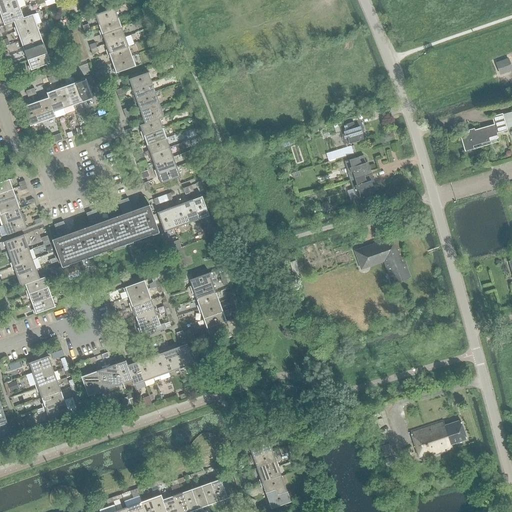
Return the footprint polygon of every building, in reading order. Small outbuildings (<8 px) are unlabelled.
[(0,0),(0,14),(19,8),(16,0),(9,0),(6,1),(5,0),(0,0)] [(98,25),(118,18),(114,7),(94,15),(94,16),(92,17),(93,20),(96,19),(98,25)] [(23,18),(23,17),(19,8),(0,14),(0,19),(1,19),(3,25),(12,22),(12,21),(23,18)] [(33,14),(23,17),(23,18),(12,21),(12,22),(14,27),(13,28),(14,32),(36,24),(33,14)] [(100,35),(122,27),(118,18),(98,25),(100,31),(98,31),(100,35)] [(40,34),(36,24),(14,32),(16,36),(17,36),(19,41),(40,34)] [(105,44),(125,37),(122,27),(100,35),(101,39),(103,39),(105,44)] [(43,43),(40,34),(19,41),(21,47),(19,47),(21,51),(43,43)] [(106,55),(129,46),(125,37),(105,44),(106,49),(105,50),(106,55)] [(47,53),(43,43),(21,51),(22,55),(24,54),(26,60),(47,53)] [(111,64),(132,56),(129,46),(106,55),(108,58),(109,58),(111,64)] [(50,63),(47,53),(26,60),(28,66),(27,67),(28,70),(29,70),(30,70),(50,63)] [(136,66),(132,56),(111,64),(114,69),(112,70),(113,73),(115,73),(136,66)] [(511,69),(508,58),(495,63),(499,75),(511,70),(511,69)] [(130,83),(132,89),(152,82),(149,72),(129,79),(129,80),(127,80),(128,84),(130,83)] [(81,80),(75,82),(82,102),(93,98),(85,78),(84,77),(80,78),(81,80)] [(69,82),(65,84),(73,105),(82,102),(75,82),(70,84),(69,82)] [(156,91),(152,82),(132,89),(135,95),(133,96),(134,99),(156,91)] [(62,87),(56,89),(63,109),(73,105),(65,84),(61,85),(62,87)] [(46,93),(47,95),(53,112),(54,112),(63,109),(56,89),(51,91),(50,89),(46,91),(46,92),(46,93)] [(161,106),(156,91),(134,99),(135,103),(137,103),(139,108),(149,104),(151,110),(161,106)] [(42,110),(36,112),(39,122),(55,117),(54,112),(53,112),(47,95),(43,97),(43,98),(38,100),(42,110)] [(29,126),(39,122),(36,112),(42,110),(38,100),(27,104),(26,103),(22,104),(23,106),(22,106),(29,126)] [(165,117),(161,106),(151,110),(149,104),(139,108),(143,120),(141,120),(143,124),(160,118),(160,119),(165,117)] [(496,133),(501,132),(507,130),(502,114),(491,117),(493,124),(459,135),(464,152),(499,142),(496,133)] [(360,120),(357,121),(355,115),(336,121),(344,146),(363,140),(359,128),(362,127),(360,120)] [(163,128),(160,119),(160,118),(143,124),(140,125),(142,131),(140,131),(141,136),(163,128)] [(166,137),(163,128),(141,136),(143,140),(145,139),(147,145),(166,137)] [(170,147),(166,137),(147,145),(149,150),(146,151),(148,155),(170,147)] [(289,137),(280,140),(283,148),(292,145),(289,137)] [(173,157),(170,147),(148,155),(150,159),(151,158),(153,164),(173,157)] [(347,153),(345,147),(327,154),(329,160),(347,153)] [(144,157),(141,151),(133,154),(136,160),(144,157)] [(349,180),(371,174),(369,167),(366,168),(363,156),(344,162),(349,180)] [(177,166),(173,157),(153,164),(155,170),(154,170),(155,174),(177,166)] [(180,177),(177,166),(155,174),(156,178),(158,177),(160,184),(180,177)] [(371,174),(349,180),(355,199),(374,193),(371,181),(373,181),(371,174)] [(0,193),(12,189),(10,183),(12,182),(10,179),(9,180),(9,179),(0,182),(0,193)] [(0,203),(17,197),(15,193),(14,194),(12,189),(0,193),(0,203)] [(158,198),(160,204),(169,201),(166,195),(158,198)] [(197,198),(192,200),(199,219),(209,216),(202,196),(201,195),(197,196),(197,198)] [(0,214),(19,208),(17,202),(19,202),(17,197),(0,203),(0,214)] [(149,204),(136,209),(133,210),(128,197),(118,201),(123,213),(116,216),(126,243),(159,232),(149,204)] [(186,200),(182,202),(190,223),(199,219),(192,200),(186,202),(186,200)] [(174,228),(190,223),(182,202),(177,203),(178,205),(173,206),(177,216),(171,218),(174,228)] [(320,203),(322,212),(329,210),(327,202),(320,203)] [(171,218),(177,216),(173,206),(161,211),(161,209),(157,210),(158,212),(157,212),(164,232),(174,228),(171,218)] [(0,217),(3,225),(24,217),(23,213),(21,213),(19,208),(0,214),(0,217)] [(126,243),(116,216),(100,221),(96,209),(86,213),(91,225),(84,228),(93,255),(126,243)] [(25,220),(24,217),(3,225),(6,235),(26,228),(24,221),(25,220)] [(61,267),(93,255),(84,228),(68,233),(63,221),(54,224),(58,237),(51,239),(61,267)] [(20,253),(29,249),(24,234),(4,241),(4,242),(2,243),(3,246),(5,245),(8,251),(18,247),(20,253)] [(354,252),(360,270),(383,262),(391,285),(411,277),(397,239),(395,240),(394,237),(354,252)] [(9,263),(11,267),(33,259),(29,249),(20,253),(18,247),(8,251),(12,262),(9,263)] [(33,259),(11,267),(12,271),(14,270),(16,276),(36,268),(33,259)] [(40,278),(36,268),(16,276),(18,281),(16,282),(18,286),(20,285),(20,286),(24,285),(24,284),(40,278)] [(191,290),(213,282),(209,272),(189,279),(191,285),(190,286),(191,290)] [(43,277),(40,278),(24,284),(24,285),(24,284),(26,290),(24,291),(25,295),(47,287),(43,277)] [(163,291),(159,279),(154,281),(159,292),(163,291)] [(128,297),(148,290),(144,280),(125,287),(123,288),(124,292),(126,291),(128,297)] [(157,287),(154,281),(148,283),(150,289),(157,287)] [(216,292),(213,282),(191,290),(193,294),(194,294),(196,299),(216,292)] [(50,296),(47,287),(25,295),(27,299),(29,298),(31,303),(50,296)] [(130,307),(151,299),(148,290),(128,297),(130,302),(128,303),(130,307)] [(220,302),(216,292),(196,299),(198,305),(197,306),(198,310),(220,302)] [(50,296),(31,303),(33,310),(31,310),(33,314),(34,313),(35,314),(54,307),(50,296)] [(147,318),(157,314),(151,299),(130,307),(131,311),(133,311),(135,316),(145,312),(147,318)] [(167,315),(171,313),(166,301),(162,303),(167,315)] [(223,311),(220,302),(198,310),(200,314),(201,314),(203,319),(223,311)] [(227,321),(223,311),(203,319),(205,325),(204,326),(205,329),(227,321)] [(147,318),(145,312),(135,316),(139,327),(137,328),(138,332),(140,331),(141,332),(140,332),(142,338),(148,336),(166,328),(165,323),(160,324),(157,314),(147,318)] [(230,331),(227,321),(205,329),(206,333),(208,333),(210,338),(230,331)] [(163,338),(150,342),(152,346),(164,342),(163,338)] [(174,359),(178,369),(193,364),(193,363),(191,357),(196,355),(193,345),(187,347),(186,344),(185,344),(185,342),(181,343),(181,345),(176,347),(180,357),(174,359)] [(140,351),(138,347),(126,351),(127,355),(140,351)] [(163,350),(160,351),(168,373),(178,369),(174,359),(180,357),(176,347),(165,351),(163,350)] [(153,378),(168,373),(160,351),(156,352),(157,354),(151,356),(155,366),(149,368),(153,378)] [(43,375),(53,371),(48,356),(28,363),(28,364),(26,364),(28,368),(30,367),(32,373),(41,369),(43,375)] [(139,359),(135,360),(143,382),(153,378),(149,368),(155,366),(151,356),(140,360),(139,359)] [(121,362),(115,364),(122,384),(131,381),(132,380),(126,365),(124,358),(120,360),(121,362)] [(133,385),(143,382),(135,360),(131,361),(132,363),(126,365),(132,380),(131,381),(133,385)] [(109,364),(105,366),(112,387),(122,384),(115,364),(109,366),(109,364)] [(97,393),(112,387),(105,366),(101,367),(101,369),(96,371),(99,381),(93,383),(97,393)] [(35,388),(57,380),(53,371),(43,375),(41,369),(32,373),(36,384),(34,385),(35,388)] [(87,396),(97,393),(93,383),(99,381),(96,371),(84,375),(84,373),(80,375),(87,396)] [(40,397),(60,390),(57,380),(35,388),(37,393),(38,392),(40,397)] [(13,381),(7,384),(10,392),(17,390),(13,381)] [(36,410),(64,400),(60,390),(40,397),(43,404),(35,407),(36,410)] [(132,394),(127,396),(130,403),(135,402),(132,394)] [(77,395),(64,400),(67,410),(48,417),(50,424),(83,413),(77,395)] [(123,406),(130,403),(127,396),(121,399),(123,406)] [(148,396),(142,399),(145,406),(151,404),(148,396)] [(37,414),(44,412),(45,412),(47,417),(48,417),(67,410),(64,400),(36,410),(37,414)] [(116,407),(113,400),(106,403),(109,410),(116,407)] [(451,444),(466,439),(460,421),(444,426),(443,421),(410,432),(419,461),(452,449),(451,444)] [(15,434),(0,439),(0,449),(18,443),(15,434)] [(249,455),(251,459),(272,451),(269,441),(249,449),(251,455),(249,455)] [(254,463),(256,468),(266,465),(268,471),(278,467),(272,451),(251,459),(252,463),(254,463)] [(387,459),(384,459),(386,466),(396,463),(395,463),(394,457),(387,459)] [(213,467),(215,473),(224,470),(222,464),(213,467)] [(258,480),(260,484),(281,476),(278,467),(268,471),(266,465),(256,468),(260,480),(258,480)] [(202,471),(190,476),(191,480),(203,475),(202,471)] [(232,474),(236,486),(241,484),(236,472),(232,474)] [(277,495),(287,491),(281,476),(260,484),(261,488),(263,487),(265,493),(275,489),(277,495)] [(210,482),(218,504),(222,502),(221,501),(232,497),(227,482),(222,484),(220,478),(210,482)] [(183,479),(171,483),(172,487),(184,482),(183,479)] [(162,480),(150,485),(151,489),(163,484),(162,480)] [(201,485),(208,505),(213,504),(214,505),(218,504),(210,482),(201,485)] [(191,489),(199,511),(202,509),(202,508),(208,505),(201,485),(191,489)] [(142,487),(130,492),(132,496),(144,491),(142,487)] [(181,492),(188,511),(189,511),(194,510),(194,511),(199,511),(191,489),(181,492)] [(290,502),(287,491),(277,495),(275,489),(265,493),(269,504),(267,505),(268,509),(270,508),(270,509),(290,502)] [(172,496),(177,511),(188,511),(181,492),(172,496)] [(166,511),(162,499),(160,494),(150,498),(155,511),(166,511)] [(118,496),(106,500),(107,504),(120,500),(118,496)] [(177,511),(172,496),(162,499),(166,511),(177,511)] [(155,511),(150,498),(141,502),(144,511),(155,511)] [(244,507),(248,509),(252,511),(255,505),(247,501),(244,507)] [(144,511),(141,502),(125,507),(126,511),(144,511)]
